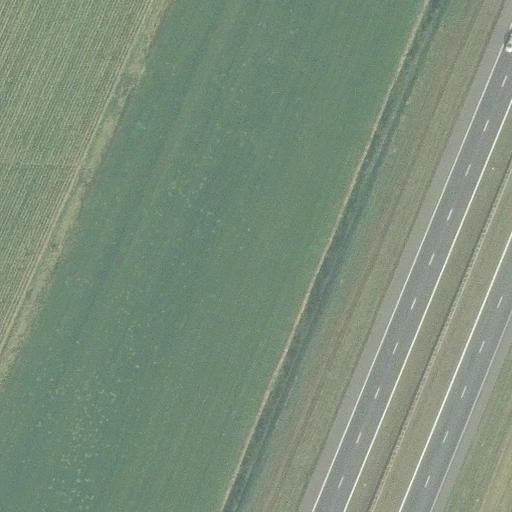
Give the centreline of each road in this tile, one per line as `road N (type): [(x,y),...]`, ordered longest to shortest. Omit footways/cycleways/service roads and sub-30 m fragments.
road 1 (motorway): [(511,66),(330,511)]
road 2 (motorway): [(415,511),(511,273)]
